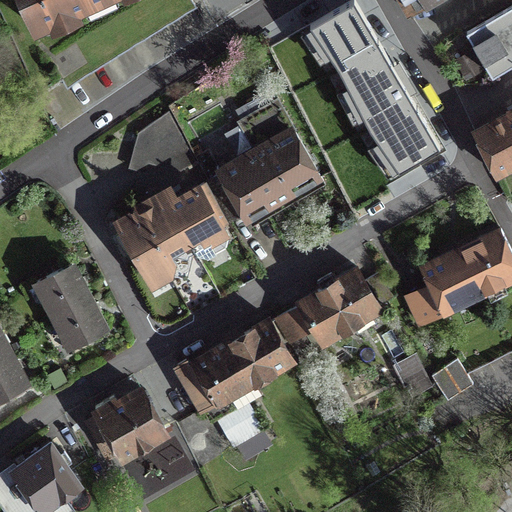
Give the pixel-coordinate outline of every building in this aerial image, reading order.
[(20,0),(35,32),(103,0),(20,0)] [(330,15),(346,43),(372,28),(356,0),(330,15)] [(401,0),(409,13),(433,0),(401,0)] [(511,5),(467,32),(493,75),(511,63),(511,5)] [(401,165),(387,137),(431,112),(405,68),(363,92),(358,82),(319,102),(363,185),(401,165)] [(511,110),(471,132),(494,175),(511,165),(511,110)] [(237,233),(324,183),(293,130),(206,180),(237,233)] [(204,179),(166,201),(198,256),(236,235),(204,179)] [(172,271),(198,256),(166,201),(141,216),(172,271)] [(153,282),(172,271),(141,216),(121,227),(153,282)] [(511,265),(495,229),(414,268),(425,291),(404,301),(417,329),(466,305),(511,284),(511,265)] [(35,283),(51,312),(86,293),(70,264),(35,283)] [(352,267),(289,304),(293,312),(308,337),(318,353),(381,316),(377,309),(363,285),(352,267)] [(380,275),(363,285),(377,309),(394,299),(380,275)] [(105,328),(86,293),(51,312),(70,346),(105,328)] [(293,312),(276,322),(291,347),(308,337),(293,312)] [(290,357),(267,319),(181,370),(204,408),(290,357)] [(0,355),(9,351),(0,334),(0,355)] [(0,399),(27,386),(9,351),(0,355),(0,399)] [(416,358),(400,366),(415,395),(431,387),(416,358)] [(457,364),(433,380),(449,405),(474,390),(457,364)] [(111,462),(163,429),(139,391),(86,424),(111,462)] [(248,399),(220,415),(235,442),(263,427),(248,399)] [(28,511),(73,478),(47,445),(0,481),(0,485),(20,511),(28,511)]
